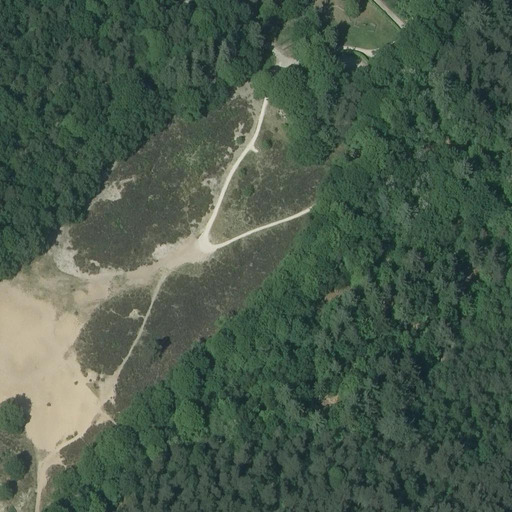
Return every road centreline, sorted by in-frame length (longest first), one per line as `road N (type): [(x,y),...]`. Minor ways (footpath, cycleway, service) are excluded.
road 1 (unknown): [(448,0),(413,60),(381,152),(383,204),(230,398),(118,511)]
road 2 (track): [(65,511),(217,374),(304,270),(343,203),(399,68)]
road 3 (track): [(373,449),(511,259)]
road 4 (track): [(511,130),(392,64)]
